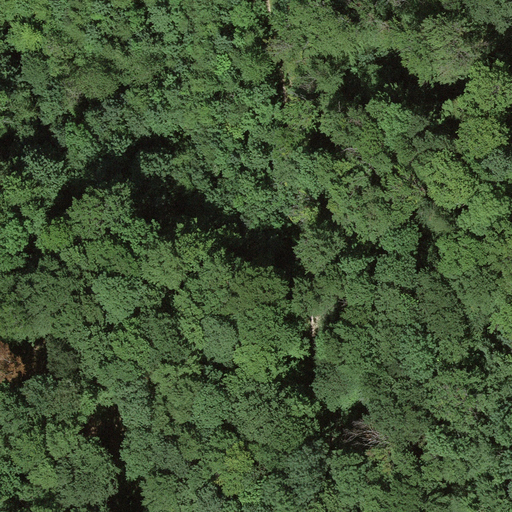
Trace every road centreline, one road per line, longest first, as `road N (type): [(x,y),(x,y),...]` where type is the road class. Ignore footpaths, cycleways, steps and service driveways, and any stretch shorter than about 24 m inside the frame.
road 1 (track): [(276,0),(319,379),(359,511)]
road 2 (track): [(456,511),(480,439),(511,266)]
